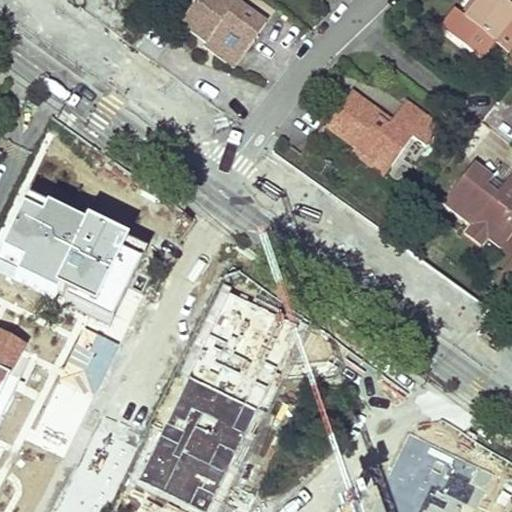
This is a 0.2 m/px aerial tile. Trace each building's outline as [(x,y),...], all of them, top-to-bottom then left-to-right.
[(241,58),(266,23),(235,0),(196,0),(181,21),(206,41),(211,35),(241,58)] [(511,0),(475,0),(463,16),(454,8),(439,25),(479,58),(493,40),(507,51),(511,44),(511,0)] [(234,67),(241,58),(211,35),(206,41),(204,44),(234,67)] [(424,145),(439,125),(403,100),(389,120),(348,91),(324,124),(355,146),(373,159),(377,154),(390,163),(411,135),(424,145)] [(382,175),(390,163),(377,154),(373,159),(355,146),(350,153),(382,175)] [(493,195),(483,187),(490,178),(472,164),(442,205),(471,227),(464,236),(478,247),(485,238),(491,231),(505,241),(511,231),(511,177),(509,175),(500,186),(493,195)] [(500,186),(490,178),(483,187),(493,195),(500,186)] [(145,252),(28,196),(0,253),(0,255),(22,266),(15,279),(109,325),(145,252)] [(505,241),(491,231),(485,238),(500,249),(505,241)] [(497,286),(511,267),(511,255),(511,254),(491,280),(497,286)] [(24,348),(0,336),(0,419),(28,361),(20,358),(24,348)] [(206,511),(254,412),(188,381),(138,485),(195,511),(206,511)] [(477,511),(496,475),(410,432),(370,511),(477,511)]
